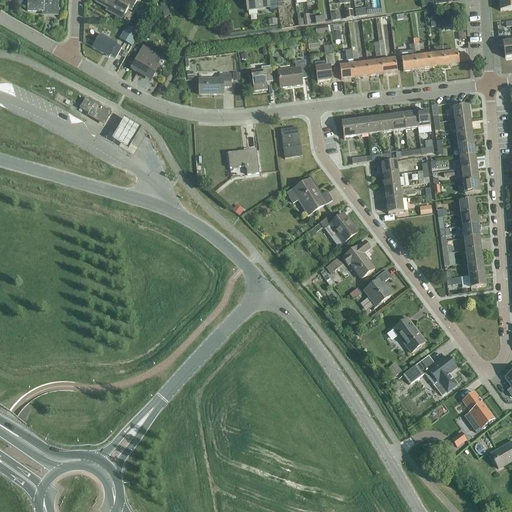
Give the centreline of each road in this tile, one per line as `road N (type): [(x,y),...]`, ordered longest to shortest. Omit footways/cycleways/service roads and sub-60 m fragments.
road 1 (residential): [(489,85),(503,347),(491,367),(478,363),(324,165),(312,108)]
road 2 (tertiary): [(420,511),(313,344),(265,289)]
road 3 (residential): [(67,56),(147,101),(214,120),(312,108)]
road 4 (residential): [(312,108),(489,85)]
road 5 (secondary): [(153,407),(265,289)]
road 6 (secondary): [(0,160),(155,205)]
road 7 (secondary): [(265,289),(209,232),(155,205)]
